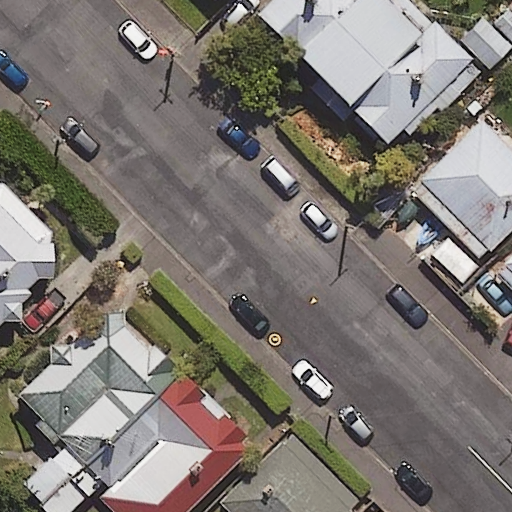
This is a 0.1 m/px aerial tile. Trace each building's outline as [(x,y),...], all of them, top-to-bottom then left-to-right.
[(211,0),(220,8),(227,0),(211,0)] [(277,0),(254,23),(316,84),(307,93),(341,126),(349,117),(390,157),(454,93),(364,4),(368,0),(277,0)] [(511,235),(511,157),(480,126),(412,195),(482,265),(511,235)] [(0,331),(4,328),(22,331),(21,310),(41,289),(54,287),(55,242),(0,185),(0,331)] [(511,257),(495,276),(511,292),(511,257)] [(39,511),(49,511),(180,382),(126,328),(105,350),(87,332),(15,403),(62,450),(20,492),(39,511)] [(180,382),(49,511),(74,511),(90,497),(104,511),(194,511),(252,454),(180,382)] [(358,511),(362,509),(290,440),(222,510),(224,511),(358,511)]
